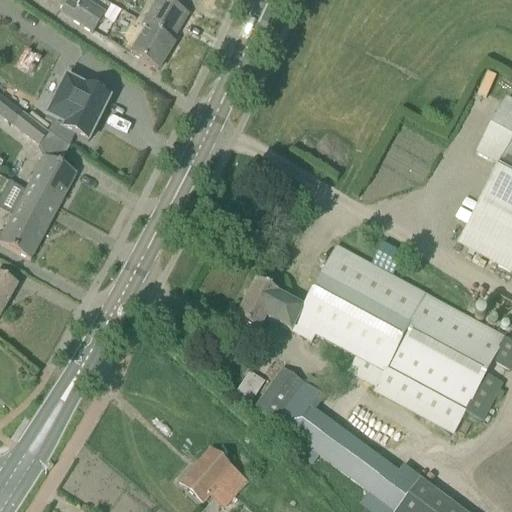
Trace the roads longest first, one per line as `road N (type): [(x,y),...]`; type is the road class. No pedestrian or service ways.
road 1 (tertiary): [(70,387),(265,0)]
road 2 (tertiary): [(9,506),(61,420),(70,387)]
